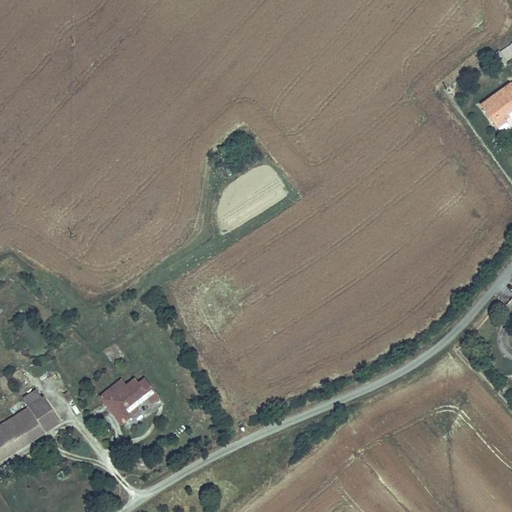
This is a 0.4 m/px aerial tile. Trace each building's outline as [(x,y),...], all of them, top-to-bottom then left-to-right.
[(504,61),(511,56),(511,42),(499,49),(504,61)] [(511,80),(479,103),(497,130),(508,122),(503,115),(511,109),(511,80)] [(108,401),(125,389),(120,383),(100,398),(120,425),(136,412),(134,409),(121,418),(108,401)] [(134,383),(125,389),(108,401),(121,418),(134,409),(146,399),(151,406),(158,401),(144,383),(137,387),(134,383)] [(26,408),(0,425),(0,460),(56,425),(34,386),(20,397),(26,408)]
